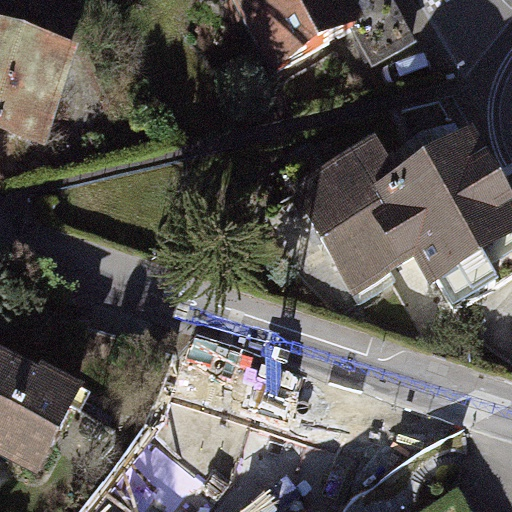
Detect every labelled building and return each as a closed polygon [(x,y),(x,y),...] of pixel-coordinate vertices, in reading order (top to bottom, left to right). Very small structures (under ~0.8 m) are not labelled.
[(388,0),(235,0),(275,74),(355,30),(375,66),(413,45),(388,0)] [(61,65),(0,44),(0,137),(4,126),(37,137),(61,65)] [(376,150),(296,195),(358,306),(394,286),(387,274),(417,257),(434,286),(437,284),(454,314),(511,281),(511,230),(454,129),(425,137),(382,161),(376,150)] [(73,406),(0,368),(0,451),(39,472),(73,406)] [(235,511),(241,504),(164,447),(115,511),(235,511)]
